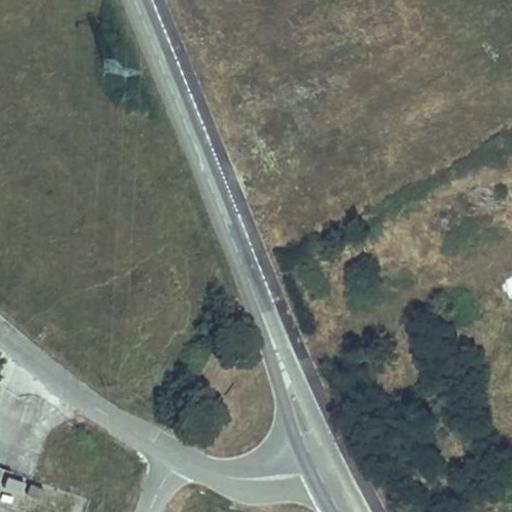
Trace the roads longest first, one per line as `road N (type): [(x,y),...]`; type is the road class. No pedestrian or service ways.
road 1 (tertiary): [(131,0),(327,471)]
road 2 (unclassified): [(179,459),(0,330)]
road 3 (unclassified): [(327,471),(234,477),(179,459)]
